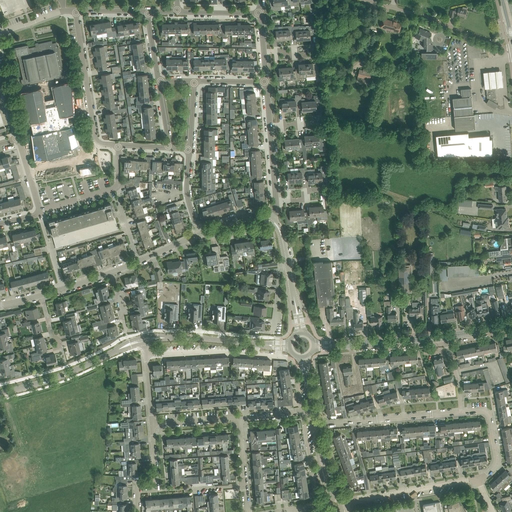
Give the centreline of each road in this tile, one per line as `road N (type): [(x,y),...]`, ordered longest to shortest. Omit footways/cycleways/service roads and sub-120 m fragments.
road 1 (tertiary): [(0,393),(144,342)]
road 2 (residential): [(367,0),(511,50)]
road 3 (residential): [(117,145),(95,139),(75,11)]
road 4 (residential): [(314,427),(461,414)]
road 5 (residential): [(342,504),(479,479)]
road 6 (residential): [(145,356),(266,355),(267,346)]
road 7 (tertiary): [(144,342),(267,346)]
